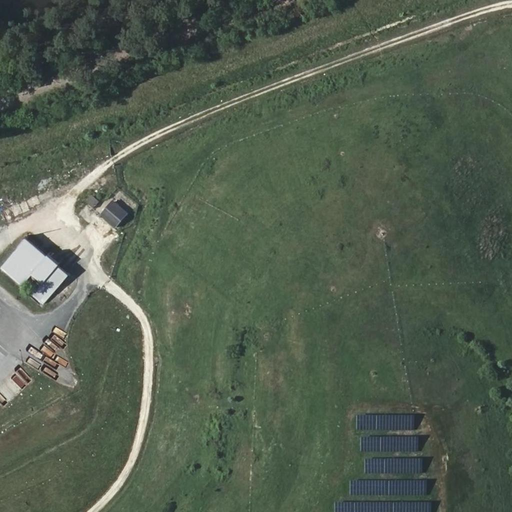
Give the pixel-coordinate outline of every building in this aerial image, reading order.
[(78,173),(92,170),(90,157),(76,159),(78,173)] [(35,180),(39,190),(67,180),(63,170),(35,180)] [(93,197),(87,203),(94,209),(100,203),(93,197)] [(128,214),(114,202),(101,216),(116,229),(128,214)] [(27,238),(2,267),(23,286),(33,274),(43,283),(33,295),(44,304),(70,275),(59,266),(60,264),(49,255),(47,256),(27,238)] [(69,354),(58,347),(67,333),(55,326),(46,340),(42,338),(33,353),(49,363),(45,369),(74,388),(79,381),(72,376),(76,369),(65,362),(69,354)] [(33,340),(47,335),(45,329),(31,333),(33,340)]
